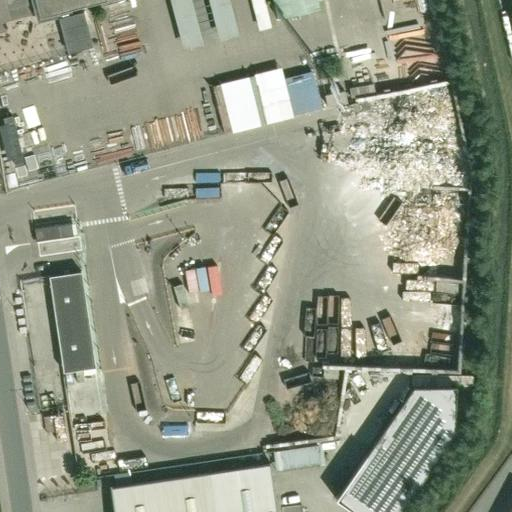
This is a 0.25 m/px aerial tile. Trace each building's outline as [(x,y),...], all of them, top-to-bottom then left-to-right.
[(34,0),(40,19),(59,14),(60,17),(69,53),(92,47),(83,12),(72,15),(69,16),(68,12),(70,11),(108,1),(107,0),(34,0)] [(84,85),(61,90),(75,155),(98,150),(84,85)] [(303,90),(304,95),(288,98),(292,119),(326,112),(320,86),(303,90)] [(325,95),(327,107),(347,102),(344,91),(325,95)] [(25,176),(37,173),(26,134),(15,138),(25,176)] [(41,240),(66,236),(64,224),(39,228),(41,240)] [(48,276),(63,372),(96,367),(81,271),(48,276)] [(188,285),(177,286),(179,321),(190,320),(188,285)] [(263,322),(274,304),(266,299),(255,318),(263,322)] [(325,328),(325,338),(351,339),(351,329),(325,328)] [(318,364),(344,364),(344,355),(318,354),(318,364)] [(318,367),(318,378),(344,378),(344,368),(318,367)] [(319,381),(319,391),(344,391),(344,381),(319,381)] [(353,511),(399,511),(454,433),(456,386),(412,387),(335,499),(353,511)] [(98,403),(104,402),(103,392),(74,394),(76,416),(99,414),(98,403)] [(65,412),(40,416),(44,433),(68,429),(65,412)] [(279,470),(359,460),(357,441),(276,452),(279,470)] [(271,464),(110,488),(113,511),(277,511),(277,509),(277,508),(271,464)] [(79,488),(92,486),(91,477),(78,479),(79,488)]
